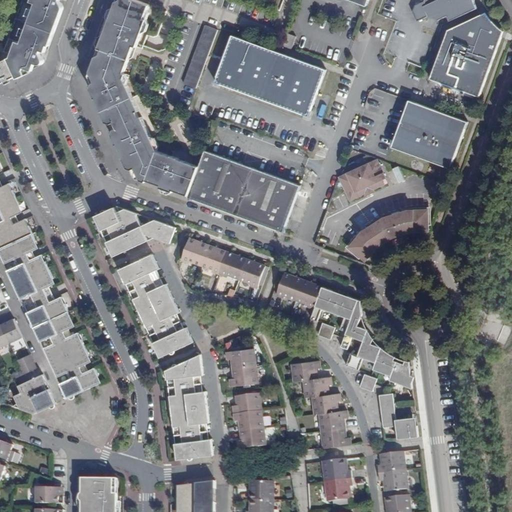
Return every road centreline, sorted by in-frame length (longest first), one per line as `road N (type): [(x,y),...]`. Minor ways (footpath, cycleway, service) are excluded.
road 1 (residential): [(186,303),(259,311),(328,356),(353,396),(369,447),(376,511)]
road 2 (residential): [(133,468),(141,393),(67,235),(66,211)]
road 3 (residential): [(435,271),(511,61)]
road 4 (residential): [(301,254),(371,53)]
road 5 (residential): [(301,254),(101,186)]
road 6 (residential): [(424,334),(446,511)]
road 7 (residential): [(223,469),(209,356),(186,303)]
